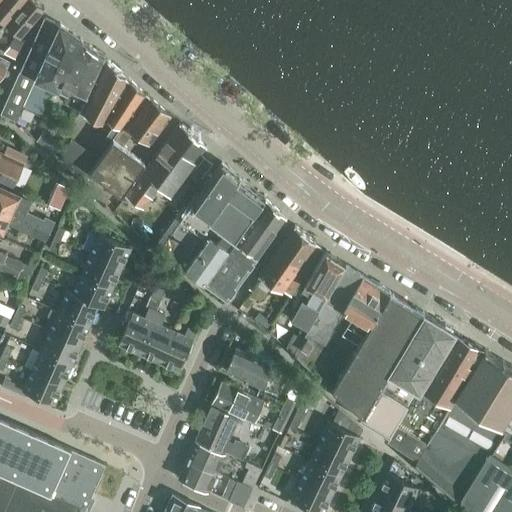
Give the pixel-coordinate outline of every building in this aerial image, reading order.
[(0,0),(0,18),(5,23),(24,0),(0,0)] [(35,0),(24,0),(5,23),(20,35),(44,7),(35,0)] [(35,78),(60,23),(44,16),(0,113),(16,120),(23,103),(39,111),(51,85),(35,78)] [(82,103),(104,55),(60,23),(35,78),(51,85),(67,92),(65,95),(69,97),(69,102),(75,105),(78,101),(82,103)] [(18,50),(24,39),(15,35),(9,46),(18,50)] [(9,46),(3,52),(15,58),(18,50),(9,46)] [(0,77),(9,61),(0,55),(0,77)] [(105,116),(127,77),(104,55),(82,103),(80,109),(102,122),(105,116)] [(98,158),(112,138),(120,127),(145,93),(127,77),(105,116),(115,123),(105,137),(106,138),(94,156),(86,150),(76,168),(86,175),(98,158)] [(120,127),(112,138),(113,139),(89,171),(122,194),(145,162),(122,145),(132,131),(150,144),(171,115),(146,92),(145,93),(120,127)] [(205,145),(179,122),(126,194),(143,206),(158,186),(169,193),(205,145)] [(38,139),(36,141),(54,154),(54,153),(61,143),(42,131),(38,139)] [(59,156),(76,168),(86,150),(71,139),(59,156)] [(0,178),(12,185),(23,162),(22,162),(24,158),(20,156),(21,152),(7,146),(4,153),(0,151),(0,178)] [(193,171),(202,177),(213,163),(204,156),(193,171)] [(186,268),(204,281),(263,198),(238,178),(240,176),(222,161),(161,247),(186,268)] [(0,209),(32,225),(49,233),(53,223),(44,219),(43,220),(27,212),(31,201),(0,186),(0,209)] [(49,204),(60,208),(67,192),(56,187),(49,204)] [(265,198),(263,200),(204,281),(227,298),(258,255),(276,230),(285,216),(265,198)] [(32,225),(0,209),(0,233),(3,235),(8,223),(29,233),(36,236),(30,249),(39,253),(45,240),(45,241),(49,233),(32,225)] [(281,290),(315,242),(316,241),(295,224),(286,237),(260,273),(281,290)] [(58,226),(54,237),(60,240),(65,229),(58,226)] [(98,232),(90,253),(121,267),(130,247),(98,232)] [(0,261),(3,262),(20,270),(23,264),(24,262),(0,251),(0,240),(1,238),(0,237),(0,261)] [(60,240),(54,237),(49,248),(55,251),(60,240)] [(315,242),(281,290),(291,295),(321,247),(315,242)] [(306,328),(341,259),(326,249),(302,291),(309,295),(305,300),(301,298),(289,318),(306,328)] [(23,264),(20,270),(29,275),(30,275),(40,254),(39,254),(33,251),(27,264),(24,262),(23,264)] [(90,253),(81,273),(112,287),(121,267),(90,253)] [(294,353),(313,370),(362,273),(345,263),(345,262),(341,259),(302,336),(294,353)] [(41,266),(36,276),(43,279),(47,269),(41,266)] [(29,275),(20,271),(16,280),(25,284),(29,275)] [(81,273),(72,292),(98,304),(98,305),(103,307),(112,287),(81,273)] [(313,370),(337,391),(390,290),(362,273),(313,370)] [(43,279),(36,276),(31,287),(38,290),(43,279)] [(67,289),(57,310),(89,324),(98,305),(98,304),(72,292),(67,289)] [(337,391),(362,412),(424,311),(423,310),(422,311),(391,292),(391,291),(390,290),(337,391)] [(150,295),(146,306),(148,307),(156,311),(161,300),(160,299),(150,295)] [(13,308),(2,302),(0,307),(0,312),(9,317),(13,308)] [(19,304),(14,314),(21,317),(25,307),(19,304)] [(118,343),(138,352),(156,311),(148,307),(144,317),(132,311),(118,343)] [(57,310),(49,330),(80,344),(89,324),(57,310)] [(138,352),(158,361),(173,329),(161,324),(165,315),(156,311),(138,352)] [(360,416),(389,434),(453,329),(424,311),(360,416)] [(0,313),(0,323),(5,326),(9,318),(0,313)] [(21,317),(14,314),(9,325),(16,328),(21,317)] [(173,329),(158,361),(179,370),(197,329),(188,325),(184,334),(173,329)] [(49,330),(40,350),(72,364),(80,344),(49,330)] [(387,439),(416,458),(484,347),(454,330),(387,439)] [(293,332),(286,346),(294,353),(302,336),(293,332)] [(249,339),(243,350),(273,364),(274,359),(249,339)] [(6,345),(1,356),(7,358),(12,348),(6,345)] [(273,364),(243,350),(236,347),(226,370),(262,387),(273,364)] [(487,349),(485,348),(416,458),(415,460),(475,511),(511,511),(511,467),(505,464),(511,452),(511,364),(502,359),(487,349)] [(40,350),(31,369),(63,384),(72,364),(40,350)] [(63,384),(31,369),(22,389),(54,403),(63,384)] [(212,401),(254,420),(263,399),(221,381),(212,401)] [(287,396),(284,403),(294,408),(297,400),(287,396)] [(294,408),(284,403),(274,427),(282,431),(294,408)] [(212,404),(204,422),(229,433),(238,416),(212,404)] [(305,408),(299,405),(289,426),(295,429),(305,408)] [(0,511),(85,511),(87,509),(86,508),(105,464),(0,416),(0,511)] [(328,420),(319,440),(350,454),(360,435),(328,420)] [(229,433),(204,422),(197,439),(222,450),(242,459),(249,444),(234,438),(233,441),(227,439),(229,433)] [(195,439),(187,458),(216,471),(225,452),(195,439)] [(319,440),(309,459),(341,474),(350,454),(319,440)] [(280,456),(274,453),(269,464),(275,467),(280,456)] [(187,458),(179,477),(208,491),(216,471),(187,458)] [(309,459),(300,479),(332,494),(341,474),(309,459)] [(269,464),(264,475),(270,478),(275,467),(269,464)] [(259,472),(249,467),(242,482),(253,487),(259,472)] [(387,472),(378,492),(409,507),(419,487),(387,472)] [(323,511),(332,494),(300,479),(291,499),(318,511),(323,511)] [(243,506),(244,506),(252,487),(237,480),(229,500),(243,506)] [(378,492),(368,511),(369,511),(406,511),(409,507),(378,492)] [(172,493),(163,511),(164,511),(196,511),(199,505),(172,493)]
